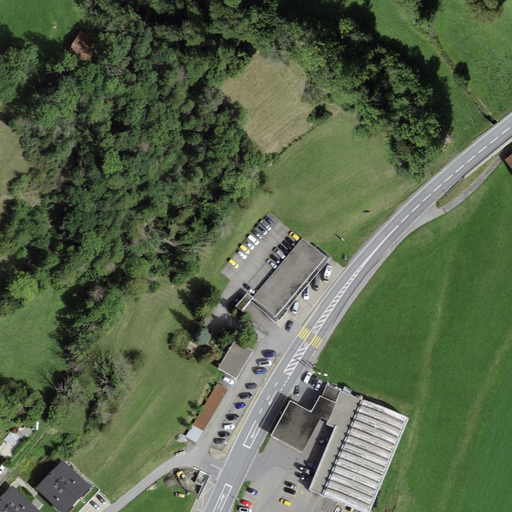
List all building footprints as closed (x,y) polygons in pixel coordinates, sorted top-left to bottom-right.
[(96,44),(80,35),(65,59),(81,69),(96,44)] [(252,301),(253,302),(276,320),(326,260),(302,240),(252,301)] [(252,301),(246,296),(236,310),(243,315),(253,302),(252,301)] [(254,355),(235,343),(218,372),(236,383),(254,355)] [(228,390),(217,384),(185,437),(196,443),(228,390)] [(318,399),(328,421),(327,424),(335,428),(310,489),(366,511),(370,511),(408,418),(327,385),(322,397),(320,396),(318,399)] [(311,412),(289,400),(270,436),(302,453),(322,418),(328,421),(336,402),(322,397),(320,396),(318,399),(311,412)] [(182,443),(186,436),(180,433),(176,440),(182,443)] [(65,511),(90,486),(62,460),(35,489),(60,511),(65,511)] [(207,475),(200,472),(195,484),(202,486),(207,475)] [(40,511),(12,486),(0,499),(0,511),(40,511)]
